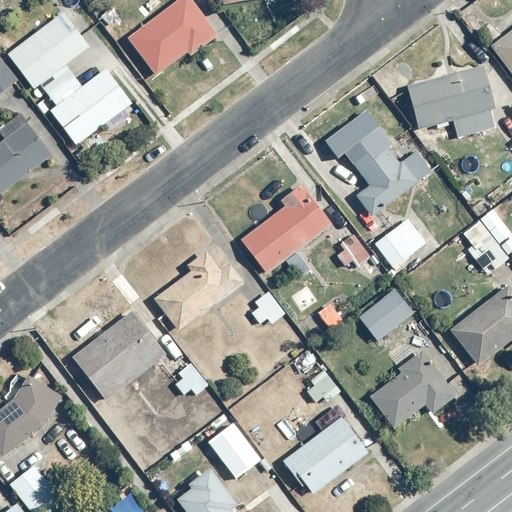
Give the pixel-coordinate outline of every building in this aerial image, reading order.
[(192,0),(177,0),(127,37),(155,76),(188,52),(191,56),(219,35),(192,0)] [(64,11),(7,54),(34,89),(91,47),(64,11)] [(511,30),(492,46),(511,72),(511,30)] [(0,95),(19,82),(0,57),(0,56),(0,95)] [(484,65),(407,86),(419,129),(453,120),(458,138),(497,128),(492,109),(495,108),(484,65)] [(106,68),(50,110),(76,145),(132,103),(106,68)] [(367,107),(323,140),(338,159),(345,154),(369,185),(356,195),(372,216),(431,172),(416,152),(400,164),(388,148),(394,143),(367,107)] [(27,122),(0,142),(0,194),(52,156),(27,122)] [(285,206),(240,240),(267,274),(332,225),(302,185),(280,201),(285,206)] [(426,244),(406,219),(374,244),(394,269),(426,244)] [(509,260),(478,221),(458,237),(478,262),(468,269),(479,284),(487,278),(509,260)] [(343,251),(336,256),(345,269),(352,264),(354,267),(369,257),(354,236),(340,246),(343,251)] [(191,271),(154,299),(178,332),(246,282),(217,242),(187,265),(191,271)] [(511,289),(509,285),(450,330),(478,366),(511,340),(511,289)] [(415,315),(396,290),(359,318),(379,343),(415,315)] [(258,308),(251,314),(260,325),(267,320),(271,326),(285,315),(267,292),(254,302),(258,308)] [(133,310),(72,357),(106,401),(167,354),(133,310)] [(402,374),(372,396),(395,427),(426,404),(433,413),(456,396),(422,350),(398,368),(402,374)] [(211,387),(190,362),(174,376),(194,400),(211,387)] [(14,399),(0,409),(0,454),(2,458),(43,427),(62,396),(29,375),(14,399)] [(342,416),(282,460),(302,486),(305,483),(313,493),(369,452),(342,416)] [(259,461),(229,420),(204,438),(234,479),(259,461)] [(69,511),(33,465),(9,483),(30,511),(69,511)] [(193,489),(179,500),(188,511),(232,511),(239,506),(210,468),(189,484),(193,489)]
